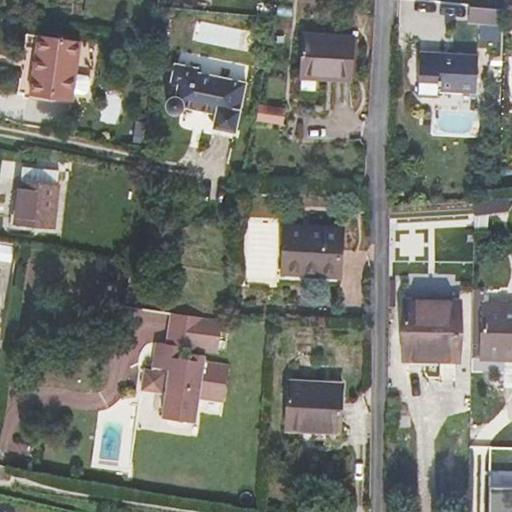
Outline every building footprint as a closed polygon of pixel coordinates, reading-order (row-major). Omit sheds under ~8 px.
[(469,24),(504,25),(505,9),(470,7),(469,24)] [(352,80),(355,35),(304,32),(301,77),(352,80)] [(76,40),(34,33),(25,93),(67,99),(76,40)] [(477,93),(479,54),(459,52),(459,55),(420,53),(418,95),(439,97),(439,85),(457,86),(456,92),(477,93)] [(213,120),(216,121),(215,127),(237,132),(248,82),(199,72),(200,68),(177,64),(174,80),(181,82),(178,95),(174,95),(171,96),(169,99),(168,101),(167,105),(168,108),(170,111),(172,112),(175,113),(178,112),(180,111),(182,110),(184,108),(185,106),(210,111),(210,113),(210,116),(211,118),(213,120)] [(59,172),(24,168),(23,180),(57,184),(59,172)] [(55,226),(60,184),(57,184),(23,180),(20,180),(16,222),(55,226)] [(510,211),(509,197),(499,197),(476,200),(476,215),(510,211)] [(341,265),(343,226),(285,223),(284,262),(294,262),(294,265),(331,267),(331,264),(341,265)] [(118,261),(98,257),(95,278),(114,281),(118,261)] [(511,303),(485,303),(485,289),(474,288),(473,357),(483,357),(483,359),(506,360),(506,354),(511,353),(511,303)] [(225,399),(231,362),(182,354),(183,344),(218,349),(223,319),(172,311),(168,340),(159,339),(155,363),(170,366),(167,390),(168,390),(164,414),(198,419),(201,395),(225,399)] [(461,375),(462,316),(403,315),(402,375),(461,375)] [(167,390),(170,366),(155,363),(154,367),(147,366),(144,386),(167,390)] [(341,426),(343,383),(289,380),(286,428),(301,429),(302,424),(341,426)] [(511,511),(511,484),(491,484),(490,511),(511,511)]
